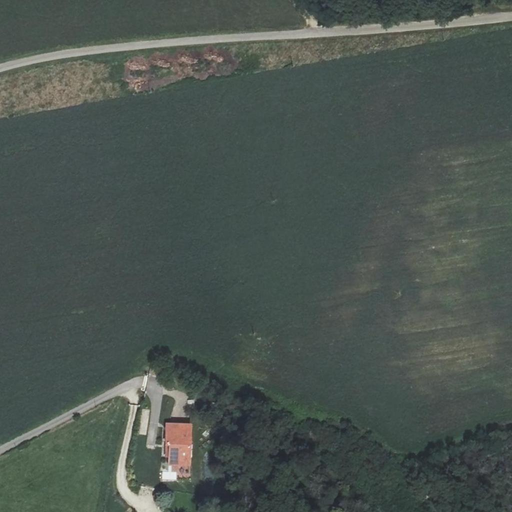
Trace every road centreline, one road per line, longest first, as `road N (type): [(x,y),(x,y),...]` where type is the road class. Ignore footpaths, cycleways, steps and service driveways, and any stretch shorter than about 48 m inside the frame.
road 1 (unclassified): [(511,15),(76,52),(0,68)]
road 2 (unclassified): [(0,450),(134,385)]
